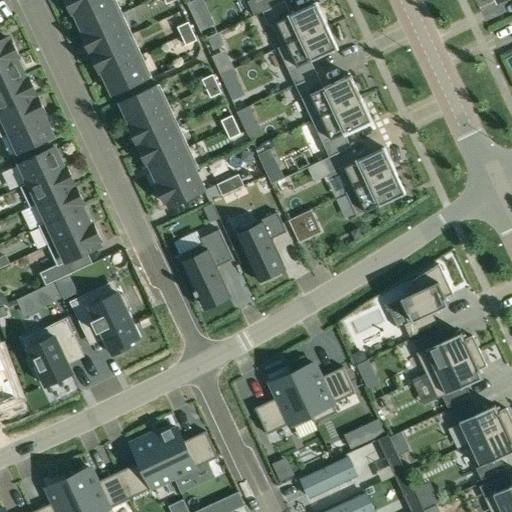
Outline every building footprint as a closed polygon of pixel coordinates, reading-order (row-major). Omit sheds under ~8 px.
[(65,0),(71,12),(97,0),(65,0)] [(75,12),(84,32),(122,14),(115,0),(97,0),(71,12),(71,13),(75,12)] [(250,0),(248,1),(255,15),(262,12),(284,2),(283,0),(250,0)] [(285,1),(284,2),(262,12),(269,26),(272,24),(282,46),(278,48),(327,25),(317,3),(291,15),(285,1)] [(82,36),(90,54),(132,34),(122,14),(84,32),(85,34),(82,36)] [(188,22),(177,27),(181,36),(192,31),(188,22)] [(295,84),(317,74),(310,61),(338,48),(327,25),(278,48),(295,84)] [(192,31),(181,36),(186,45),(197,40),(192,31)] [(102,70),(103,73),(142,55),(132,34),(90,54),(99,72),(102,70)] [(0,65),(19,56),(12,40),(9,42),(7,37),(0,40),(0,65)] [(152,76),(142,55),(103,73),(113,94),(147,78),(152,76)] [(20,57),(19,56),(0,65),(0,89),(25,77),(16,58),(20,57)] [(213,74),(202,79),(206,88),(217,83),(213,74)] [(312,121),(361,98),(350,75),(323,88),(317,74),(295,84),(312,121)] [(26,79),(25,77),(0,89),(0,112),(38,95),(29,77),(26,79)] [(217,83),(206,88),(210,97),(221,92),(217,83)] [(131,123),(169,105),(159,84),(155,86),(121,102),(131,123)] [(46,113),(38,95),(0,112),(0,134),(1,136),(44,116),(43,115),(46,113)] [(372,120),(361,98),(312,121),(329,157),(350,147),(344,133),(372,120)] [(169,105),(131,123),(132,126),(129,128),(137,146),(179,126),(169,105)] [(225,130),(236,125),(232,115),(221,120),(225,130)] [(44,116),(1,136),(1,137),(6,135),(15,154),(19,152),(19,153),(53,137),(44,116)] [(240,134),(236,125),(225,130),(230,139),(240,134)] [(179,126),(137,146),(146,164),(149,162),(150,165),(189,147),(179,126)] [(21,187),(63,167),(54,147),(16,165),(25,184),(20,186),(21,187)] [(157,187),(198,167),(189,147),(150,165),(160,185),(156,186),(157,187)] [(351,147),(308,167),(314,180),(326,175),(340,169),(350,190),(346,192),(346,193),(395,170),(384,148),(358,160),(351,147)] [(64,169),(63,167),(21,187),(30,207),(76,185),(67,167),(64,169)] [(198,167),(157,187),(164,203),(168,201),(170,207),(204,191),(194,170),(199,168),(198,167)] [(395,170),(346,193),(356,216),(405,193),(395,170)] [(239,174),(217,184),(222,195),(244,185),(239,174)] [(39,225),(39,226),(82,206),(81,205),(84,203),(76,185),(30,207),(35,205),(43,223),(39,225)] [(219,218),(212,203),(203,207),(210,223),(219,218)] [(91,225),(82,206),(39,226),(48,246),(94,224),(91,225)] [(277,212),(236,231),(261,283),(279,275),(277,270),(283,267),(270,239),(286,232),(277,212)] [(298,243),(309,238),(298,215),(287,220),(298,243)] [(102,240),(94,224),(48,246),(57,264),(40,272),(45,283),(69,273),(65,263),(100,246),(98,242),(102,240)] [(203,244),(180,255),(196,289),(194,291),(196,296),(198,295),(204,307),(229,295),(216,267),(233,259),(219,229),(200,238),(203,244)] [(404,324),(410,337),(437,324),(432,313),(448,305),(445,297),(453,294),(439,264),(411,281),(416,291),(397,300),(408,322),(404,324)] [(55,282),(48,285),(55,301),(62,298),(55,282)] [(95,290),(69,302),(83,330),(94,325),(97,332),(101,330),(112,354),(130,346),(129,342),(139,337),(126,308),(129,307),(123,294),(120,295),(118,292),(100,300),(95,290)] [(66,318),(23,338),(33,360),(30,361),(37,376),(40,374),(46,386),(73,373),(68,364),(66,359),(82,351),(66,318)] [(417,353),(427,375),(480,351),(472,336),(464,340),(461,332),(445,340),(439,329),(416,340),(421,351),(417,353)] [(480,351),(427,375),(438,398),(442,396),(447,407),(471,396),(466,385),(482,377),(479,370),(487,366),(480,351)] [(0,402),(16,396),(0,354),(0,402)] [(314,363),(292,374),(315,422),(337,412),(333,403),(355,393),(343,367),(321,377),(314,363)] [(277,397),(255,408),(267,434),(290,424),(292,428),(312,418),(314,423),(315,422),(292,374),(271,384),(277,397)] [(470,444),(511,423),(511,420),(506,408),(498,412),(495,404),(478,412),(473,401),(450,412),(455,423),(459,421),(470,444)] [(511,423),(470,444),(480,466),(476,468),(481,479),(504,469),(500,457),(511,451),(511,423)] [(156,437),(155,438),(174,478),(218,457),(205,431),(183,441),(177,428),(171,430),(171,428),(161,432),(162,434),(156,437)] [(364,443),(357,429),(344,435),(351,449),(364,443)] [(140,462),(118,472),(131,498),(174,478),(155,438),(156,437),(154,433),(131,444),(133,448),(140,462)] [(398,455),(388,434),(377,439),(387,460),(398,455)] [(309,501),(358,477),(347,454),(298,478),(309,501)] [(295,476),(289,463),(275,470),(281,483),(295,476)] [(90,468),(69,478),(84,511),(100,511),(124,501),(131,498),(118,472),(111,475),(97,482),(90,468)] [(415,491),(405,470),(394,475),(404,496),(415,491)] [(491,511),(511,511),(511,483),(507,473),(479,486),(491,511)] [(53,502),(32,511),(84,511),(69,478),(47,488),(53,502)] [(239,491),(224,498),(230,511),(245,505),(239,491)] [(373,511),(366,493),(318,511),(373,511)]
